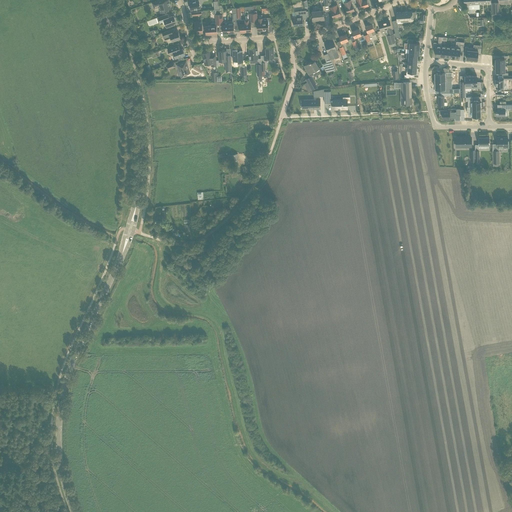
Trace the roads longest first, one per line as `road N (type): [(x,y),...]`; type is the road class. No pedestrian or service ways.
road 1 (tertiary): [(73,511),(58,452),(59,409),(125,245)]
road 2 (tertiary): [(134,213),(133,102),(100,0)]
road 3 (track): [(282,114),(430,112)]
